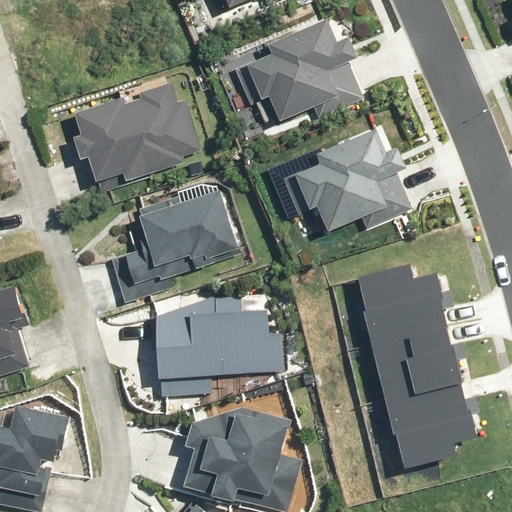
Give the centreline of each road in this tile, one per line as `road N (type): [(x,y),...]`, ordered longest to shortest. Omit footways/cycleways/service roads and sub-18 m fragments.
road 1 (residential): [(0,91),(118,454),(99,511)]
road 2 (residential): [(511,267),(489,178),(416,0)]
